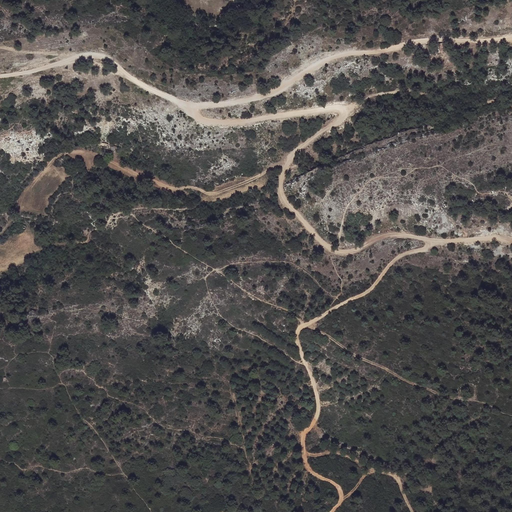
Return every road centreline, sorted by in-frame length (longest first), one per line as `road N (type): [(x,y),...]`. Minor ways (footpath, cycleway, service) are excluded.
road 1 (track): [(511,240),(387,234),(351,250),(328,247),(280,195),(280,179),(301,147),(339,119),(339,108),(219,122),(142,86),(97,54),(0,77)]
road 2 (track): [(338,501),(336,484),(311,471),(302,453),(317,410),(295,332),(365,292),(390,260),(432,240)]
road 3 (track): [(289,160),(208,193),(173,189),(104,156),(67,150),(25,189),(0,231)]
road 4 (track): [(511,35),(326,58),(241,102),(187,108)]
road 5 (track): [(342,112),(373,93),(468,91),(511,105)]
road 6 (track): [(411,511),(395,475),(336,452),(302,453)]
